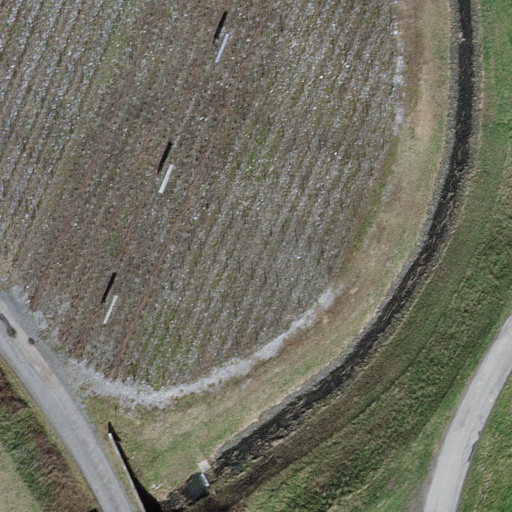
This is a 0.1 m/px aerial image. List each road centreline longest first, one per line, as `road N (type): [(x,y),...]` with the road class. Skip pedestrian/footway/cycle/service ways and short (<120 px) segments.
road 1 (track): [(115,511),(38,372),(0,326)]
road 2 (track): [(441,511),(458,454),(511,342)]
